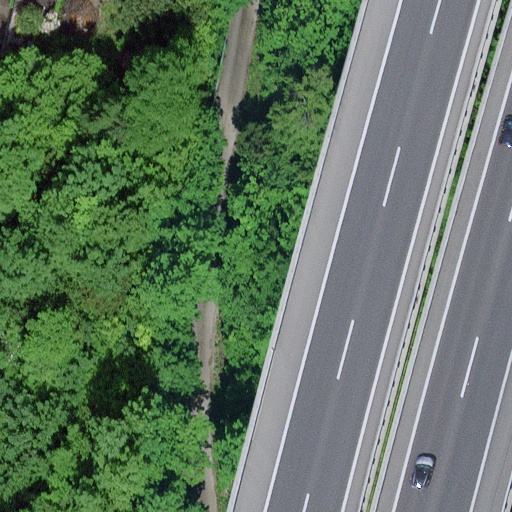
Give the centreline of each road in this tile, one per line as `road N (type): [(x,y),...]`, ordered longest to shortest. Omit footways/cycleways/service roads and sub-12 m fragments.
road 1 (motorway): [(436,0),(300,511)]
road 2 (residential): [(208,511),(192,314),(192,187),(208,0)]
road 3 (motorway): [(435,511),(511,224)]
